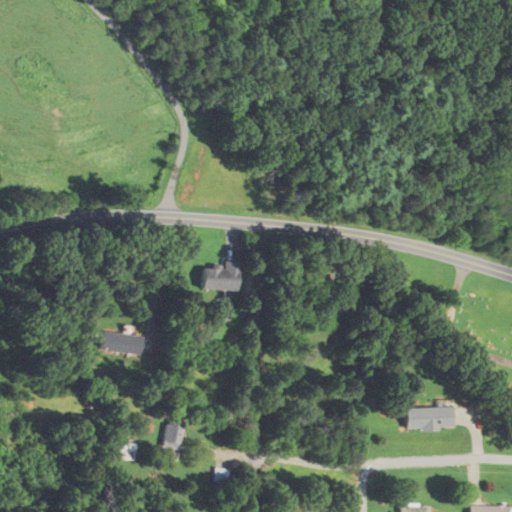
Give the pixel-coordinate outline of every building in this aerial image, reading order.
[(235,262),(219,261),(219,269),(198,269),(198,290),(234,291),(235,262)] [(138,356),(141,338),(102,330),(99,348),(138,356)] [(403,408),(403,431),(450,430),(450,407),(403,408)] [(180,425),(163,423),(160,447),(177,449),(180,425)] [(226,483),(227,469),(212,468),(212,483),(226,483)]
